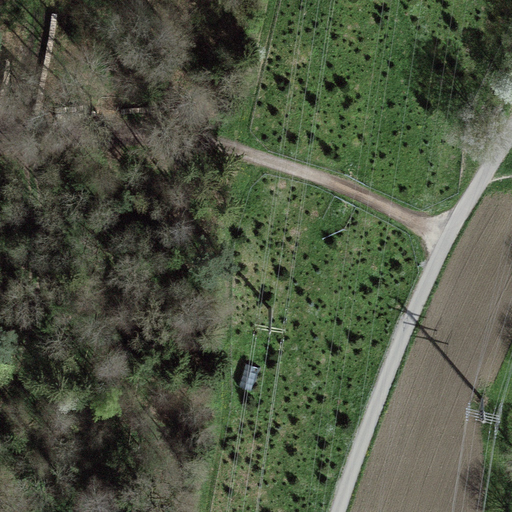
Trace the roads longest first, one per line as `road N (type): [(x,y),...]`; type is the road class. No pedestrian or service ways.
road 1 (track): [(447,246),(405,215),(206,140),(0,140)]
road 2 (track): [(511,130),(447,246),(336,511)]
